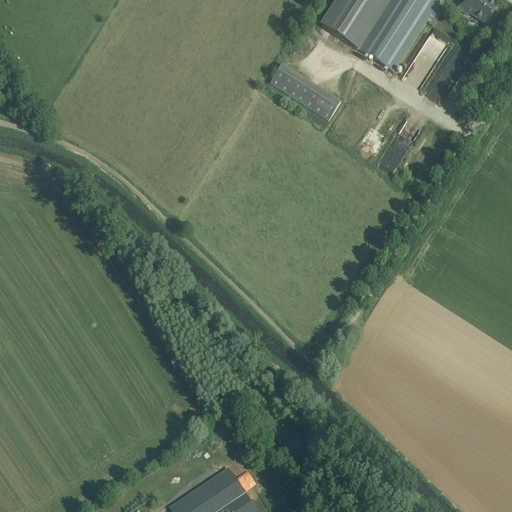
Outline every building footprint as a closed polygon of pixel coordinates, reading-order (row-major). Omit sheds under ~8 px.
[(340,0),(323,28),(358,50),(389,0),(340,0)] [(389,0),(358,50),(394,74),(426,23),(433,27),(444,10),(437,6),(440,0),(389,0)] [(498,8),(485,0),(462,0),(457,9),(468,16),(469,14),(487,25),(493,16),(495,17),(498,11),(496,10),(498,8)] [(420,90),(451,38),(437,29),(418,61),(416,59),(404,80),(420,90)] [(340,104),(282,66),(270,85),(329,122),(340,104)] [(396,135),(379,165),(392,173),(410,143),(396,135)] [(172,511),(257,511),(229,469),(170,509),(172,511)] [(123,511),(141,511),(156,503),(148,492),(139,498),(122,509),(123,511)]
